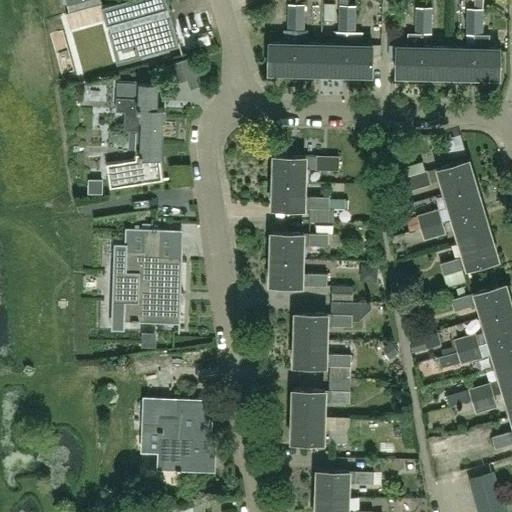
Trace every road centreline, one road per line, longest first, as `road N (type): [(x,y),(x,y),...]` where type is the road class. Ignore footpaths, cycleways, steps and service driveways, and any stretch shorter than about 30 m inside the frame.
road 1 (residential): [(257,511),(206,157),(207,138),(233,96)]
road 2 (residential): [(511,138),(494,117),(304,111),(233,96)]
